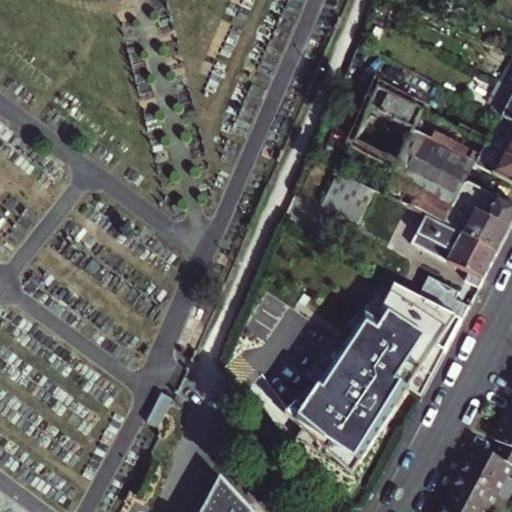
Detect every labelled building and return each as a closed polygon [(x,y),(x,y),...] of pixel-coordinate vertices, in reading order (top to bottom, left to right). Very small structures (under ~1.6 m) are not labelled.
[(511,60),(508,58),(497,79),(511,86),(511,60)] [(511,86),(497,79),(486,99),(498,105),(495,112),(503,116),(511,120),(511,86)] [(485,142),(377,87),(351,139),(393,161),(378,190),(405,204),(423,213),(443,223),(463,182),(468,180),(466,179),(474,162),(485,142)] [(498,105),(486,99),(483,106),(495,112),(498,105)] [(496,119),(485,142),(511,155),(511,132),(508,139),(495,132),(501,121),(496,119)] [(494,165),(491,171),(511,181),(511,155),(485,142),(474,162),(478,165),(481,158),(494,165)] [(322,203),(347,216),(360,222),(377,190),(338,170),(322,203)] [(443,223),(497,250),(511,220),(511,202),(468,180),(463,182),(443,223)] [(423,213),(405,204),(396,221),(414,231),(423,213)] [(423,213),(414,231),(410,240),(482,278),(497,250),(443,223),(423,213)] [(288,412),(355,471),(438,342),(445,347),(470,301),(456,294),(460,287),(430,271),(419,293),(396,281),(378,315),(369,310),(328,374),(288,412)] [(149,422),(160,428),(175,399),(164,393),(149,422)] [(491,453),(511,463),(511,410),(507,408),(492,436),(498,439),(491,453)] [(511,477),(506,474),(511,463),(491,453),(475,444),(468,457),(458,452),(450,466),(508,497),(511,488),(511,477)] [(499,511),(508,497),(450,466),(442,481),(452,487),(446,499),(470,511),(485,511),(487,509),(493,511),(499,511)] [(223,494),(245,504),(228,485),(223,494)] [(212,511),(252,511),(245,504),(223,494),(212,511)] [(470,511),(446,499),(439,511),(470,511)]
